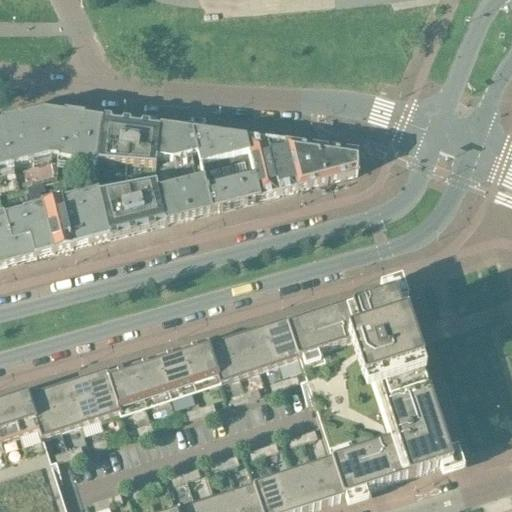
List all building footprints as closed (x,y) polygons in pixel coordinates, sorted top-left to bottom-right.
[(407,11),(254,19),(255,49),(409,40),(407,11)] [(98,168),(105,124),(42,115),(38,116),(50,161),(60,161),(60,163),(98,168)] [(0,125),(0,173),(12,170),(50,161),(38,116),(0,125)] [(165,228),(154,181),(161,132),(105,124),(98,168),(95,188),(97,195),(109,243),(165,228)] [(161,132),(154,181),(157,194),(165,228),(190,222),(214,216),(194,137),(161,132)] [(247,144),(194,137),(214,216),(262,204),(247,144)] [(269,147),(247,144),(262,204),(282,199),(269,147)] [(290,150),(269,147),(282,199),(301,194),(290,150)] [(355,160),(290,150),(301,194),(356,180),(355,160)] [(0,197),(18,193),(12,170),(0,173),(0,197)] [(27,191),(32,211),(43,209),(40,195),(44,194),(42,187),(27,191)] [(109,243),(97,195),(78,200),(91,248),(109,243)] [(78,200),(61,204),(73,252),(91,248),(78,200)] [(61,204),(43,208),(56,257),(73,252),(61,204)] [(43,209),(32,211),(0,219),(0,270),(56,257),(43,208),(43,209)] [(394,295),(287,330),(286,330),(298,364),(297,364),(330,466),(331,466),(343,504),(386,490),(451,468),(394,295)] [(286,330),(287,330),(286,326),(266,333),(278,371),(297,364),(298,364),(286,330)] [(278,371),(266,333),(246,339),(258,377),(278,371)] [(258,377),(246,339),(226,345),(239,383),(258,377)] [(226,345),(208,351),(207,352),(219,388),(218,388),(218,390),(239,383),(226,345)] [(219,388),(207,352),(208,351),(207,348),(108,380),(107,380),(118,419),(118,421),(119,420),(169,404),(194,396),(218,388),(219,388)] [(107,380),(108,380),(106,376),(86,383),(100,425),(118,419),(107,380)] [(294,380),(283,384),(285,393),(297,389),(294,380)] [(100,425),(86,383),(67,389),(80,431),(100,425)] [(285,393),(283,384),(270,388),(273,397),(285,393)] [(80,431),(67,389),(47,396),(61,437),(80,431)] [(255,393),(243,397),(246,405),(258,402),(255,393)] [(47,396),(28,402),(38,436),(40,444),(42,443),(61,437),(47,396)] [(246,405),(243,397),(232,401),(234,409),(246,405)] [(38,436),(28,402),(27,398),(7,405),(19,443),(38,436)] [(0,448),(19,443),(7,405),(0,406),(0,448)] [(211,408),(199,412),(202,420),(214,416),(211,408)] [(202,420),(199,412),(187,416),(190,424),(202,420)] [(161,424),(149,428),(152,436),(164,432),(161,424)] [(152,436),(149,428),(137,432),(140,440),(152,436)] [(315,443),(312,435),(300,439),(303,447),(315,443)] [(64,511),(50,469),(42,443),(40,444),(38,436),(19,443),(0,448),(0,511),(64,511)] [(117,438),(105,442),(108,451),(120,447),(117,438)] [(303,447),(300,439),(288,443),(291,451),(303,447)] [(108,451),(105,442),(93,446),(96,455),(108,451)] [(276,456),(273,448),(262,452),(264,460),(276,456)] [(78,451),(66,455),(69,463),(81,459),(78,451)] [(264,460),(262,452),(250,456),(252,464),(264,460)] [(69,463),(66,455),(55,459),(57,467),(69,463)] [(237,469),(234,461),(222,465),(225,473),(237,469)] [(225,473),(222,465),(210,469),(213,477),(225,473)] [(331,466),(330,466),(311,472),(324,510),(343,504),(331,466)] [(317,511),(324,510),(311,472),(292,478),(302,511),(317,511)] [(198,482),(195,473),(183,477),(186,486),(198,482)] [(186,486),(183,477),(171,481),(174,490),(186,486)] [(302,511),(292,478),(272,485),(281,511),(302,511)] [(281,511),(272,485),(252,491),(259,511),(281,511)] [(159,494),(157,486),(145,490),(147,498),(159,494)] [(147,498),(145,490),(133,494),(135,502),(147,498)] [(259,511),(252,491),(233,498),(237,511),(259,511)] [(237,511),(233,498),(214,504),(216,511),(237,511)] [(120,507),(118,499),(106,503),(108,511),(120,507)] [(105,511),(108,511),(106,503),(94,507),(95,511),(105,511)]
